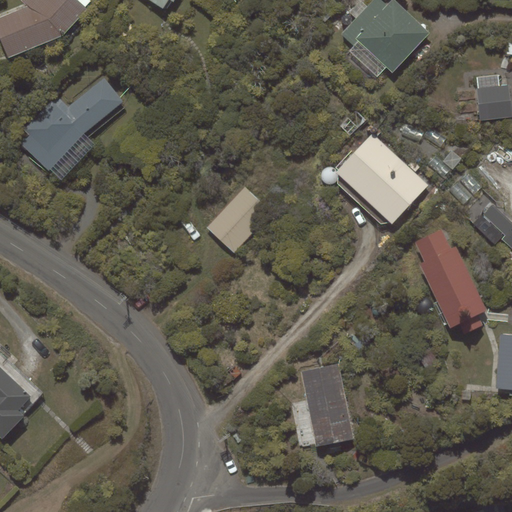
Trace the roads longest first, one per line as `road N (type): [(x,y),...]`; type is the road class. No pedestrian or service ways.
road 1 (residential): [(511,429),(357,490),(162,501)]
road 2 (residential): [(162,501),(183,446),(172,387),(158,361),(76,283),(0,234)]
